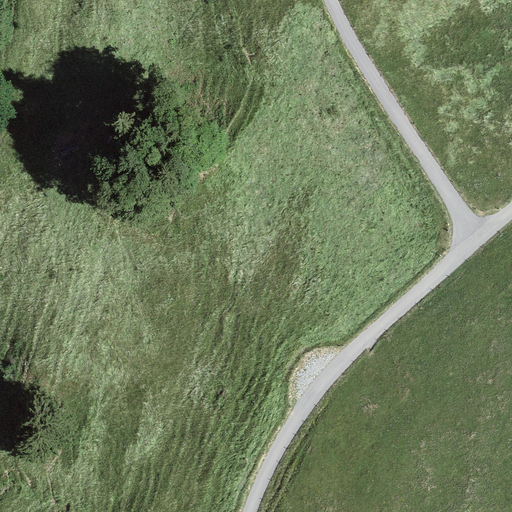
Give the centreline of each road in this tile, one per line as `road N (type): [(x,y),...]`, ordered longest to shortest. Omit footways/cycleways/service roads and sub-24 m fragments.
road 1 (unclassified): [(249,511),(308,402),(511,208)]
road 2 (track): [(333,0),(477,237)]
